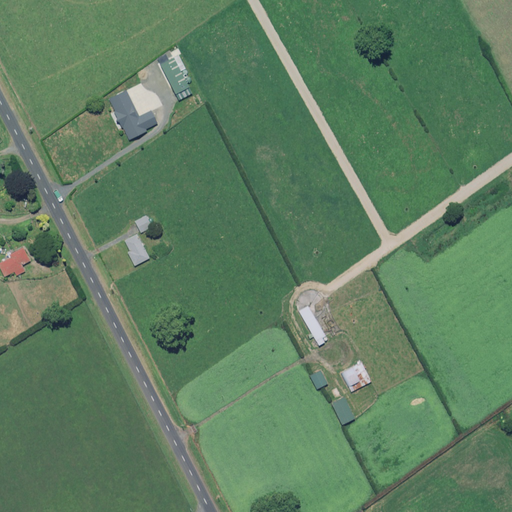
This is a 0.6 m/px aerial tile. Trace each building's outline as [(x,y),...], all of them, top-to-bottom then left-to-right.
[(189,87),(174,57),(160,64),(176,94),(189,87)] [(140,116),(126,90),(109,99),(115,111),(114,112),(122,128),(123,127),(130,140),(146,131),(145,130),(158,124),(151,110),(140,116)] [(195,93),(189,96),(194,106),(199,104),(195,93)] [(152,227),(147,216),(135,222),(141,233),(152,227)] [(149,258),(137,235),(126,241),(130,251),(128,252),(135,265),(149,258)] [(166,252),(161,246),(156,249),(161,255),(166,252)] [(31,261),(23,247),(8,255),(10,258),(0,263),(0,266),(5,277),(15,271),(17,275),(26,271),(23,265),(31,261)] [(299,311),(312,333),(308,335),(311,340),(315,338),(319,345),(325,342),(322,338),(326,336),(308,306),(299,311)] [(372,381),(362,363),(342,373),(352,392),(372,381)] [(329,383),(322,370),(310,376),(317,389),(329,383)] [(355,419),(344,397),(332,403),(343,425),(355,419)]
